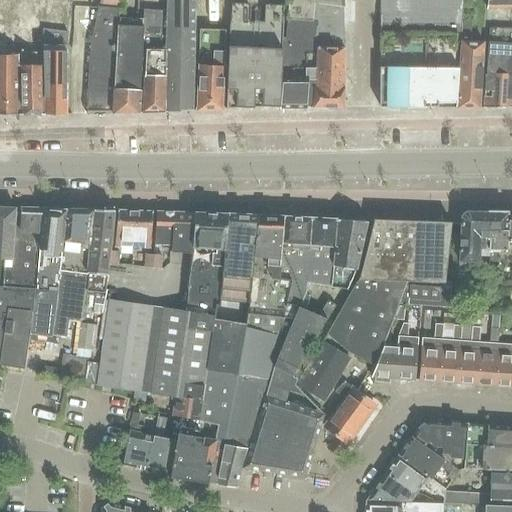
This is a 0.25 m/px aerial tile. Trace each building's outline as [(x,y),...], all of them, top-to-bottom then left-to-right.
[(118,26),(118,0),(102,0),(102,7),(98,7),(90,46),(87,115),(113,114),(118,26)] [(165,49),(164,76),(165,76),(166,112),(166,113),(193,111),(194,82),(195,82),(194,0),(167,0),(165,43),(165,49)] [(279,108),(306,108),(312,108),(317,47),(344,47),(343,6),(343,0),(288,0),(288,1),(289,1),(285,39),(282,39),(282,49),(280,107),(279,108)] [(463,0),(380,0),(379,108),(456,108),(463,0)] [(511,0),(487,0),(487,10),(511,10),(511,0)] [(226,109),(237,109),(237,107),(252,108),(263,108),(263,106),(278,107),(280,107),(282,49),(282,39),(284,5),(264,5),(263,23),(249,22),(250,4),(230,4),(226,109)] [(457,108),(479,108),(483,42),(470,41),(471,23),(463,23),(457,108)] [(0,26),(0,114),(19,115),(17,65),(19,65),(18,55),(7,55),(9,26),(0,26)] [(139,114),(139,113),(141,90),(140,90),(143,27),(118,26),(113,114),(139,114)] [(511,107),(511,28),(489,28),(488,48),(487,73),(486,73),(485,75),(484,108),(511,107)] [(198,29),(197,82),(197,110),(222,109),(224,87),(223,87),(223,79),(224,78),(225,41),(226,30),(198,29)] [(43,51),(45,115),(66,115),(67,33),(44,31),(43,31),(43,51)] [(344,48),(344,47),(317,47),(312,108),(338,108),(338,107),(340,105),(342,102),(343,102),(344,48)] [(147,49),(146,76),(143,76),(142,113),(165,113),(165,112),(166,112),(165,76),(164,76),(165,49),(147,49)] [(43,51),(18,51),(18,55),(19,65),(17,65),(19,115),(45,115),(43,51)] [(15,208),(0,207),(0,259),(12,261),(16,210),(15,210),(15,208)] [(32,312),(44,209),(21,208),(21,210),(16,210),(12,261),(0,259),(0,366),(24,370),(29,334),(32,312)] [(51,337),(51,335),(66,220),(67,210),(44,209),(32,312),(29,334),(51,337)] [(85,285),(86,274),(94,211),(67,210),(66,220),(51,335),(66,338),(69,320),(81,322),(85,285)] [(114,211),(94,211),(86,274),(85,285),(107,287),(109,265),(110,252),(114,211)] [(153,212),(118,211),(115,247),(150,248),(153,212)] [(157,212),(155,245),(172,245),(171,252),(182,252),(192,253),(193,253),(194,248),(192,248),(195,224),(195,221),(195,214),(186,213),(157,212)] [(489,250),(488,250),(489,213),(469,213),(469,212),(467,212),(463,214),(461,218),(460,220),(461,223),(458,271),(478,272),(479,256),(488,256),(489,250)] [(511,314),(511,250),(508,251),(508,213),(489,213),(488,250),(489,250),(490,250),(490,262),(497,263),(497,272),(510,280),(508,314),(511,314)] [(228,225),(228,215),(208,214),(208,215),(197,215),(197,214),(195,214),(195,221),(195,224),(192,248),(194,248),(193,253),(192,253),(190,265),(222,267),(223,267),(224,251),(228,225)] [(250,301),(254,257),(253,257),(257,217),(255,217),(255,218),(232,216),(232,215),(228,215),(228,225),(224,251),(223,267),(222,267),(219,296),(250,301)] [(284,217),(257,217),(253,257),(254,257),(250,301),(251,301),(249,310),(278,313),(283,314),(284,314),(287,301),(290,281),(290,277),(280,276),(282,243),(283,227),(284,217)] [(282,243),(310,246),(311,229),(312,219),(284,217),(283,227),(282,243)] [(282,243),(280,276),(290,277),(290,281),(293,282),(307,283),(331,287),(335,247),(337,220),(312,219),(311,229),(310,246),(282,243)] [(399,305),(451,309),(453,283),(447,282),(451,233),(451,223),(442,223),(442,224),(432,224),(432,222),(417,222),(417,223),(407,223),(407,221),(392,221),(392,222),(382,222),(382,221),(373,220),(373,222),(374,222),(359,280),(355,284),(327,334),(349,353),(374,366),(399,305)] [(356,221),(337,220),(336,230),(335,247),(331,287),(346,289),(357,266),(367,223),(367,222),(356,221)] [(110,252),(109,265),(118,265),(119,252),(110,252)] [(145,254),(144,268),(152,268),(153,255),(145,254)] [(153,255),(152,268),(161,269),(162,255),(153,255)] [(158,303),(162,275),(138,271),(122,269),(119,295),(118,296),(142,299),(142,301),(158,303)] [(166,332),(160,373),(198,379),(212,287),(183,283),(176,333),(166,332)] [(114,294),(101,386),(129,390),(142,301),(142,299),(118,296),(119,295),(114,294)] [(237,375),(238,375),(246,328),(249,310),(251,301),(250,301),(219,296),(218,305),(216,304),(214,315),(206,370),(237,375)] [(103,312),(105,300),(95,299),(93,310),(103,312)] [(329,299),(318,315),(327,319),(335,306),(336,304),(329,299)] [(103,312),(99,339),(104,339),(109,301),(105,300),(103,312)] [(290,304),(278,313),(283,314),(284,314),(288,314),(292,305),(290,304)] [(292,305),(288,314),(295,315),(299,307),(292,305)] [(287,334),(273,370),(292,377),(307,347),(327,319),(318,315),(299,307),(295,315),(287,334)] [(404,321),(406,307),(400,307),(395,320),(404,321)] [(216,484),(238,487),(243,468),(249,448),(265,396),(273,370),(287,334),(295,315),(288,314),(284,314),(283,314),(278,313),(249,310),(246,328),(238,375),(233,400),(226,442),(224,442),(223,444),(218,474),(216,484)] [(472,313),(471,324),(480,325),(481,314),(472,313)] [(90,350),(94,325),(80,323),(77,349),(90,350)] [(390,378),(396,379),(399,345),(402,346),(403,332),(405,324),(404,324),(398,337),(397,345),(384,344),(371,377),(375,377),(374,382),(390,383),(390,378)] [(415,380),(415,379),(419,338),(408,337),(409,324),(405,324),(403,332),(402,346),(399,345),(396,379),(415,380)] [(438,382),(442,340),(443,325),(435,324),(434,339),(422,338),(419,381),(438,382)] [(456,383),(460,341),(461,326),(454,326),(452,340),(442,340),(438,382),(456,383)] [(460,341),(456,383),(475,385),(479,342),(480,328),(472,327),(471,342),(460,341)] [(479,342),(475,385),(493,386),(498,343),(497,343),(498,329),(490,328),(489,343),(479,342)] [(296,386),(324,402),(350,359),(322,343),(300,380),(296,386)] [(511,344),(498,343),(493,386),(511,387),(511,344)] [(86,362),(86,359),(63,355),(60,375),(83,379),(86,362)] [(83,379),(84,379),(83,384),(97,386),(100,364),(86,362),(83,379)] [(216,440),(224,442),(226,442),(233,400),(238,375),(237,375),(204,370),(200,395),(203,396),(199,421),(181,417),(177,441),(176,441),(170,477),(170,478),(208,483),(210,473),(216,440)] [(249,448),(243,468),(304,477),(323,415),(291,405),(296,386),(300,380),(292,377),(273,370),(265,396),(249,448)] [(344,401),(339,408),(325,428),(337,436),(328,449),(339,456),(340,455),(361,424),(376,404),(374,403),(373,403),(353,388),(344,381),(335,392),(344,401)] [(203,396),(200,395),(200,401),(175,398),(172,415),(181,417),(199,421),(203,396)] [(133,412),(130,424),(142,426),(144,414),(133,412)] [(154,435),(147,471),(147,472),(148,472),(148,471),(154,472),(153,473),(170,477),(176,441),(162,438),(166,419),(158,417),(154,435)] [(417,429),(411,437),(420,443),(441,459),(445,422),(433,422),(429,422),(425,423),(423,423),(418,428),(417,429)] [(450,458),(465,459),(466,445),(467,434),(468,424),(445,422),(441,459),(450,465),(450,458)] [(147,472),(147,471),(154,435),(145,433),(146,427),(142,426),(130,424),(123,465),(147,471),(146,472),(147,472)] [(511,427),(468,424),(467,434),(466,445),(482,446),(511,446),(511,427)] [(452,481),(459,471),(450,465),(441,459),(420,443),(411,437),(411,438),(412,438),(410,441),(409,441),(397,456),(398,457),(431,480),(440,467),(449,474),(447,477),(452,481)] [(210,473),(208,483),(216,484),(218,474),(223,444),(224,442),(216,440),(210,473)] [(511,446),(482,446),(482,461),(476,460),(476,469),(482,469),(482,470),(488,470),(488,469),(511,470),(511,446)] [(446,490),(431,480),(398,457),(396,460),(395,460),(386,473),(416,495),(424,483),(427,485),(426,487),(441,497),(445,491),(446,490)] [(511,470),(490,470),(489,493),(445,491),(441,497),(444,499),(443,504),(463,505),(485,505),(489,505),(489,502),(511,502),(511,470)] [(416,495),(386,473),(376,486),(377,487),(375,490),(374,490),(366,501),(410,503),(416,495)] [(443,511),(443,504),(410,503),(366,501),(366,506),(365,506),(364,511),(443,511)] [(101,511),(143,511),(109,503),(102,508),(102,509),(101,511)]
